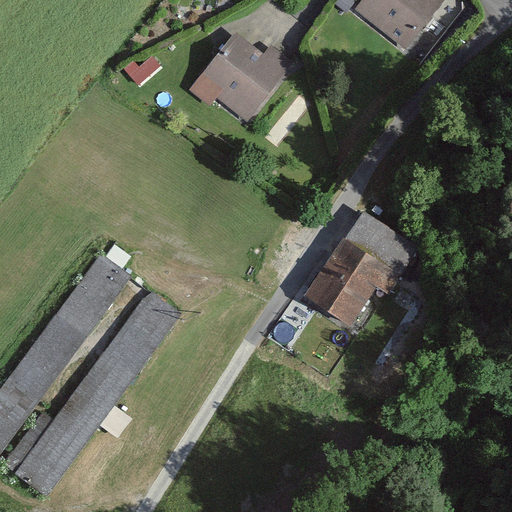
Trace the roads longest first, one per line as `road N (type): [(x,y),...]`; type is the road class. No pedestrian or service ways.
road 1 (residential): [(281,295),(422,84),(511,12)]
road 2 (track): [(142,511),(281,295)]
